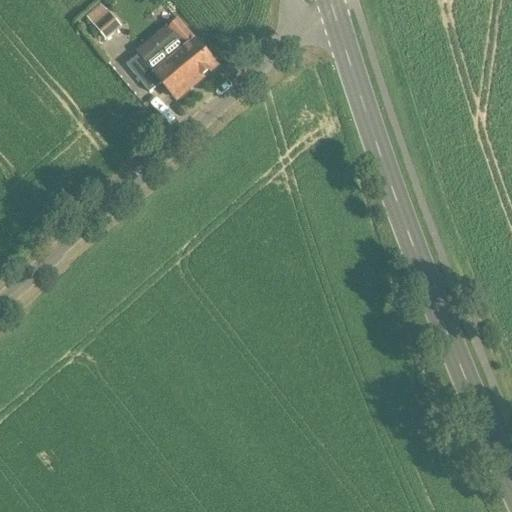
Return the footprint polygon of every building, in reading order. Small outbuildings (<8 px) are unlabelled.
[(511,7),(498,19),(511,35),(511,7)] [(93,28),(107,45),(123,33),(109,15),(93,28)] [(197,48),(179,28),(171,34),(189,55),(197,48)] [(146,67),(158,81),(189,55),(177,40),(146,67)] [(189,55),(158,81),(164,89),(177,104),(217,72),(197,48),(189,55)] [(141,61),(129,71),(152,99),(164,89),(158,81),(146,67),(141,61)]
